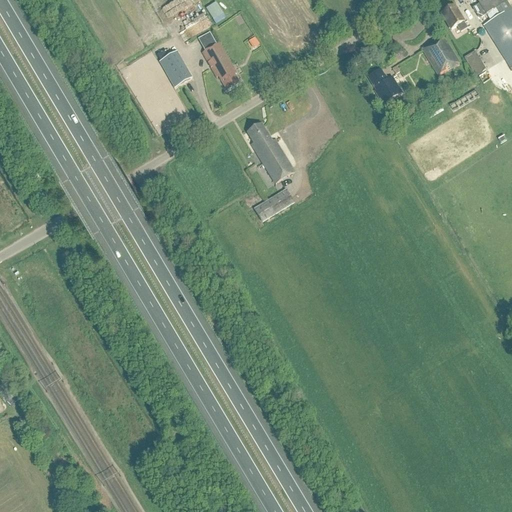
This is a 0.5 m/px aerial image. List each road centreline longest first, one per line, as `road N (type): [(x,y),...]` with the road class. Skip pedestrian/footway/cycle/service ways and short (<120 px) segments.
road 1 (motorway): [(303,511),(0,5)]
road 2 (motorway): [(0,53),(274,511)]
road 3 (tertiary): [(0,258),(421,0)]
road 4 (track): [(213,511),(0,159)]
road 5 (track): [(361,511),(158,162)]
road 6 (track): [(59,0),(158,162)]
